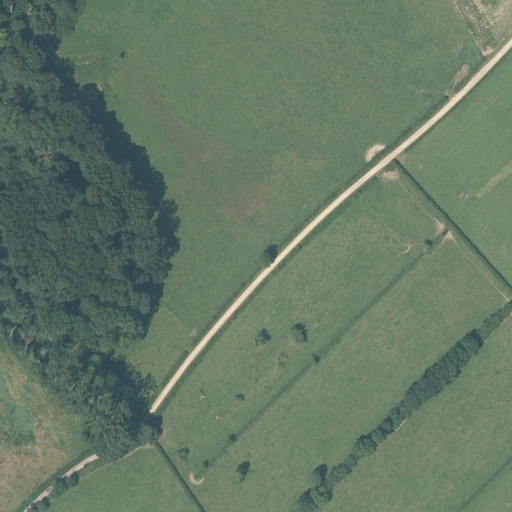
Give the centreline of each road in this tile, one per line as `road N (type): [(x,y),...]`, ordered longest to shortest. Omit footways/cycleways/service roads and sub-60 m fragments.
road 1 (unclassified): [(140,424),(280,256),(511,42)]
road 2 (track): [(27,511),(68,471),(140,424)]
